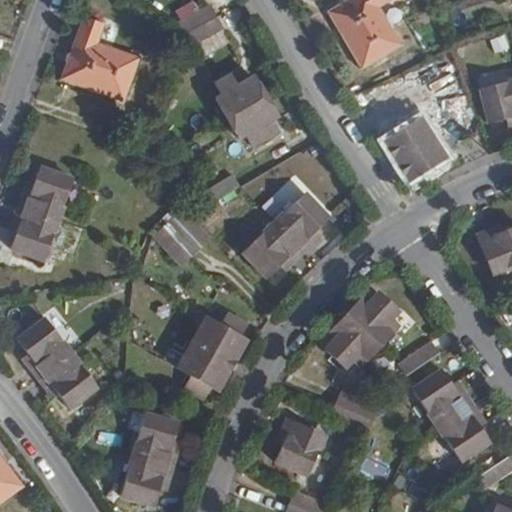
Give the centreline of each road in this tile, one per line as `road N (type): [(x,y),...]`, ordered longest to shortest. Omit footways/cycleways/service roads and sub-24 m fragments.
road 1 (residential): [(402,229),(345,273),(272,359),(234,430),(207,511)]
road 2 (residential): [(402,229),(262,0)]
road 3 (residential): [(511,391),(402,229)]
road 4 (residential): [(49,0),(0,140)]
road 5 (residential): [(0,399),(81,511)]
road 6 (residential): [(511,176),(402,229)]
